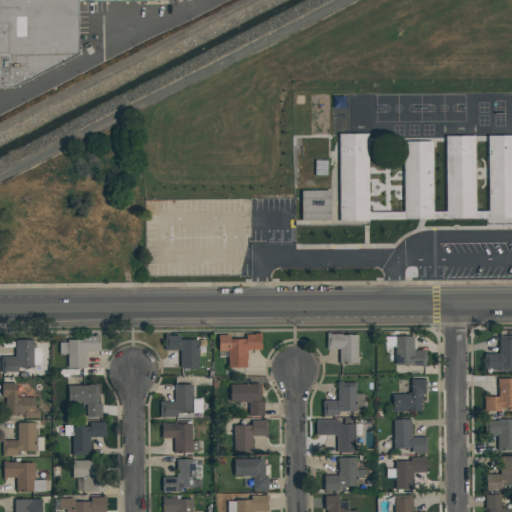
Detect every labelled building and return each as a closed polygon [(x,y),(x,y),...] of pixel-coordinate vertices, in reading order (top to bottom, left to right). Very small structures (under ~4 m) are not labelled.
[(0,0),(78,0),(79,57),(16,91),(0,91),(0,0)] [(339,133),(340,221),(369,221),(369,133),(339,133)] [(445,135),(446,218),(476,218),(476,135),(445,135)] [(511,136),(488,136),(489,218),(511,218),(511,136)] [(404,140),(404,219),(433,219),(433,140),(404,140)] [(301,189),(301,220),(330,220),(330,190),(301,189)] [(326,333),(330,333),(330,334),(341,334),(341,335),(357,335),(358,364),(339,364),(339,349),(326,349),(326,333)] [(254,334),(261,334),(261,338),(259,338),(260,344),(261,344),(261,349),(247,349),(247,359),(246,359),(246,368),(227,368),(227,351),(218,351),(218,335),(229,335),(229,339),(245,339),(245,335),(254,335),(254,334)] [(498,334),(502,334),(502,335),(511,335),(511,371),(496,371),(496,368),(484,368),(483,352),(498,352),(498,334)] [(82,335),(98,335),(98,351),(86,351),(86,368),(67,368),(67,340),(82,340),(82,335)] [(164,335),(168,335),(180,335),(180,340),(198,339),(198,368),(179,369),(179,350),(164,351),(164,335)] [(394,336),(413,336),(413,351),(425,350),(425,367),(420,367),(420,366),(395,366),(394,336)] [(14,340),(33,339),(33,368),(18,368),(18,371),(2,371),(1,356),(14,356),(14,340)] [(410,379),(424,379),(424,394),(422,394),(422,404),(420,405),(421,412),(392,412),(392,394),(407,394),(407,393),(411,393),(410,379)] [(497,379),(511,379),(511,407),(500,408),(500,411),(483,411),(483,397),(498,397),(497,379)] [(336,382),(342,382),(342,383),(355,383),(355,412),(338,412),(338,416),(323,416),(322,400),(337,400),(336,382)] [(0,383),(16,383),(16,398),(34,398),(34,408),(38,408),(38,417),(24,417),(24,415),(5,415),(5,396),(0,396),(0,383)] [(250,383),(258,383),(258,384),(261,384),(261,402),(263,402),(263,417),(248,417),(248,402),(244,402),(244,401),(229,402),(229,384),(250,384),(250,383)] [(88,384),(96,384),(96,385),(98,385),(99,403),(101,403),(101,417),(86,417),(86,404),(81,404),(81,403),(68,403),(68,385),(88,385),(88,384)] [(173,385),(191,385),(192,413),(176,413),(176,417),(160,417),(160,401),(174,401),(173,385)] [(322,420),(326,419),(326,420),(339,420),(339,424),(354,424),(355,453),(337,454),(336,436),(323,436),(322,420)] [(393,419),(411,419),(411,437),(426,436),(426,452),(410,452),(410,448),(393,449),(393,419)] [(484,419),(487,419),(487,420),(497,420),(497,419),(511,419),(511,450),(497,450),(497,436),(485,436),(484,419)] [(263,420),(266,420),(266,435),(251,436),(251,454),(234,454),(233,425),(251,425),(251,421),(263,420)] [(101,421),(105,421),(105,437),(89,438),(90,456),(85,456),(85,455),(71,455),(71,436),(64,436),(64,425),(72,425),(72,427),(88,426),(88,422),(101,422),(101,421)] [(160,422),(163,422),(163,423),(175,423),(175,424),(191,423),(191,453),(173,453),(173,438),(160,438),(160,422)] [(17,423),(35,423),(35,451),(17,451),(17,455),(2,455),(2,441),(17,441),(17,423)] [(420,456),(425,456),(425,473),(413,473),(413,490),(395,490),(395,461),(409,461),(409,457),(420,457),(420,456)] [(499,456),(511,456),(511,485),(500,485),(500,489),(485,489),(485,474),(499,474),(499,456)] [(258,457),(263,457),(263,466),(264,466),(264,475),(267,475),(267,491),(252,491),(252,478),(248,478),(248,476),(234,477),(234,459),(258,458),(258,457)] [(337,457),(355,457),(356,486),(345,486),(345,490),(324,491),(323,475),(338,475),(337,457)] [(175,459),(194,458),(195,487),(181,487),(181,491),(162,492),(162,477),(175,476),(175,459)] [(95,459),(100,459),(101,466),(102,466),(102,471),(100,471),(100,477),(105,477),(105,492),(82,492),(81,477),(72,478),(72,460),(95,460),(95,459)] [(2,461),(6,461),(6,462),(17,461),(18,463),(34,463),(34,481),(49,481),(49,491),(16,492),(15,477),(4,477),(5,479),(3,480),(2,461)] [(407,493),(412,493),(412,511),(394,511),(394,498),(393,498),(393,495),(407,494),(407,493)] [(485,495),(500,494),(500,508),(505,508),(505,509),(511,508),(511,511),(488,511),(488,509),(485,509),(485,495)] [(262,495),(267,495),(267,500),(266,500),(267,505),(267,511),(253,511),(235,511),(235,500),(250,500),(250,496),(262,496),(262,495)] [(324,511),(324,496),(338,496),(338,509),(342,509),(342,511),(356,511),(324,511)] [(90,497),(105,497),(105,511),(65,511),(65,509),(59,509),(59,499),(73,498),(73,501),(90,501),(90,497)] [(161,511),(161,497),(165,497),(165,498),(175,498),(175,499),(192,499),(192,511),(161,511)] [(14,511),(14,500),(41,499),(41,511),(14,511)]
